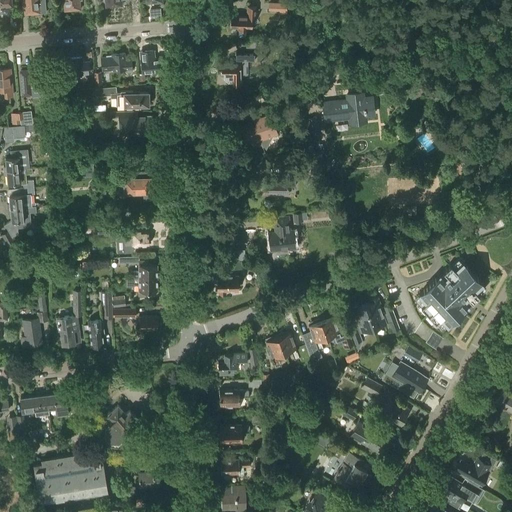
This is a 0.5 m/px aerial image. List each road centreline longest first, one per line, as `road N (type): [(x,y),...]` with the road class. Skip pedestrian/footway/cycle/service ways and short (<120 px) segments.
road 1 (residential): [(187,337),(511,216)]
road 2 (residential): [(187,337),(182,27)]
road 3 (residential): [(381,511),(484,328)]
road 4 (residential): [(0,375),(185,352)]
road 5 (residential): [(0,43),(182,27)]
road 6 (track): [(184,124),(341,67)]
road 7 (residential): [(190,511),(185,352)]
